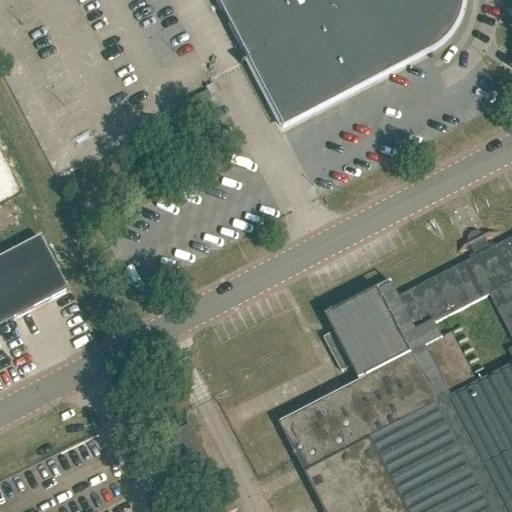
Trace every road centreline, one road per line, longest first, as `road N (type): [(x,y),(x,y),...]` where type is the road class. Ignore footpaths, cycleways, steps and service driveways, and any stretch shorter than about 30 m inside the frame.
road 1 (unclassified): [(0,412),(511,146)]
road 2 (unknown): [(0,338),(494,61)]
road 3 (unknown): [(482,0),(472,21),(403,70),(267,145)]
